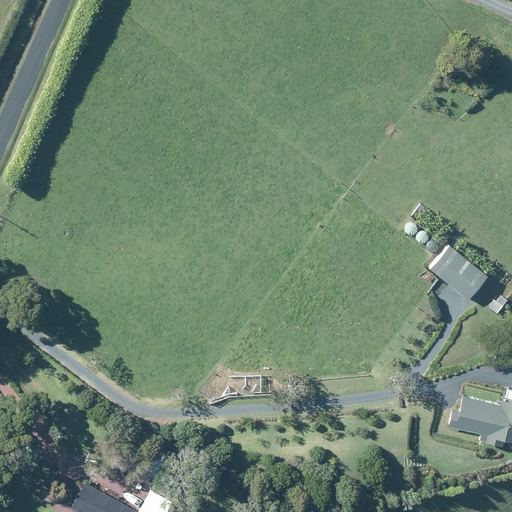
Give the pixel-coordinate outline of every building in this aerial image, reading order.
[(485,276),(447,245),(428,268),(466,299),(485,276)] [(511,317),(511,300),(502,292),(489,307),(496,313),(499,309),(511,319),(511,317)] [(511,389),(503,388),(500,405),(461,397),(454,428),(486,435),(484,443),(500,446),(502,440),(511,441),(511,389)] [(166,467),(152,458),(144,470),(159,479),(166,467)] [(134,511),(84,485),(72,508),(79,511),(134,511)] [(165,511),(172,500),(150,489),(138,511),(137,511),(165,511)]
